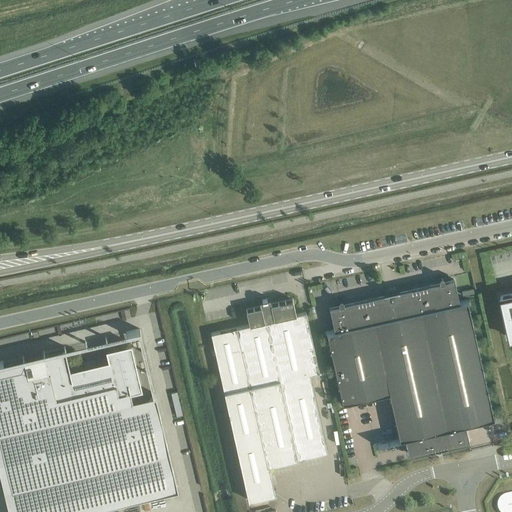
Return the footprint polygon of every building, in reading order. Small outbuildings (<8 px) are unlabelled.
[(333,330),(323,332),(324,332),(326,332),(329,341),(342,401),(339,402),(339,403),(344,402),(389,392),(397,428),(399,438),(373,444),(375,444),(399,439),(403,438),(405,437),(409,454),(468,441),(464,424),(465,424),(466,424),(491,418),(494,417),(497,417),(496,416),(493,417),(491,407),(469,310),(467,300),(470,300),(470,299),(461,301),(459,301),(458,301),(453,279),(444,281),(443,277),(443,276),(442,276),(441,276),(440,276),(439,276),(439,277),(439,278),(439,282),(398,291),(398,290),(399,289),(396,290),(395,289),(394,289),(393,289),(392,289),(391,289),(390,289),(389,289),(389,290),(388,290),(387,291),(387,292),(384,292),(384,293),(385,293),(385,294),(344,304),(343,300),(343,299),(342,299),(342,298),(341,298),(340,298),(339,299),(338,300),(338,301),(339,305),(330,307),(335,329),(334,329),(333,330)] [(511,293),(501,296),(501,297),(500,297),(510,338),(511,337),(511,293)] [(246,309),(249,324),(211,333),(248,500),(275,494),(268,465),(327,451),(309,373),(319,371),(306,311),(296,314),(293,299),(270,304),(268,305),(267,300),(267,299),(262,300),(259,301),(260,306),(246,309)] [(44,351),(0,361),(0,473),(9,511),(76,511),(177,488),(155,393),(152,394),(132,399),(130,390),(141,387),(130,343),(106,348),(109,359),(93,362),(69,368),(65,349),(65,347),(64,347),(64,349),(45,354),(44,351)] [(511,511),(511,494),(507,496),(505,496),(503,497),(501,499),(500,500),(499,502),(498,504),(498,506),(498,508),(498,510),(499,511),(511,511)]
